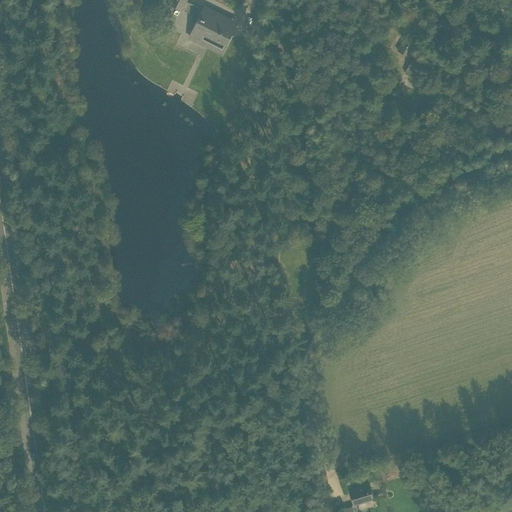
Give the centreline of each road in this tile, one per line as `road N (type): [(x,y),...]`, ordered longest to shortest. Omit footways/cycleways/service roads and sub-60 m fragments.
road 1 (track): [(511,164),(411,215),(309,349),(326,511)]
road 2 (secondary): [(44,511),(0,201)]
